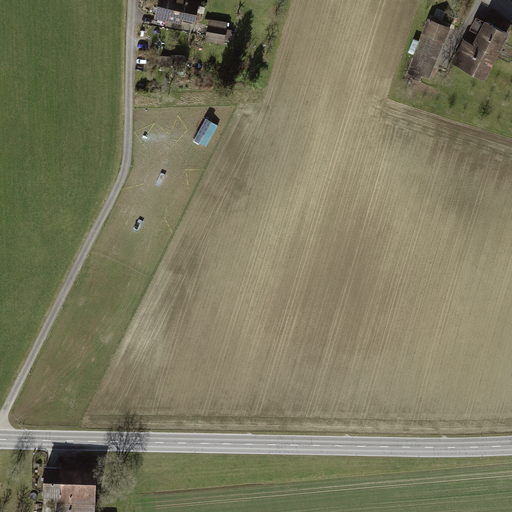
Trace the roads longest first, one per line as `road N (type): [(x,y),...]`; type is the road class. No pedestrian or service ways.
road 1 (tertiary): [(0,440),(511,445)]
road 2 (residential): [(0,419),(132,172),(133,0)]
